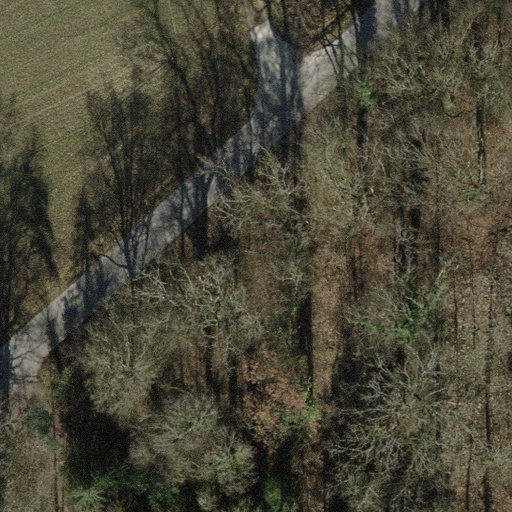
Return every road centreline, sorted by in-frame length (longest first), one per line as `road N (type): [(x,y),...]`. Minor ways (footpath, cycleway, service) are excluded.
road 1 (unclassified): [(0,370),(285,118),(401,0)]
road 2 (track): [(285,118),(255,0)]
